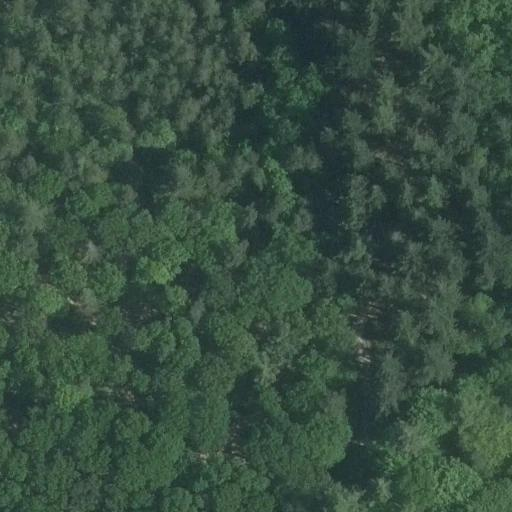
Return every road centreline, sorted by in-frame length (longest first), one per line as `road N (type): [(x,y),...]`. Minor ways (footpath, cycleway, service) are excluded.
road 1 (track): [(345,280),(0,207)]
road 2 (track): [(280,0),(345,280)]
road 3 (track): [(319,511),(367,434),(369,391),(345,280)]
